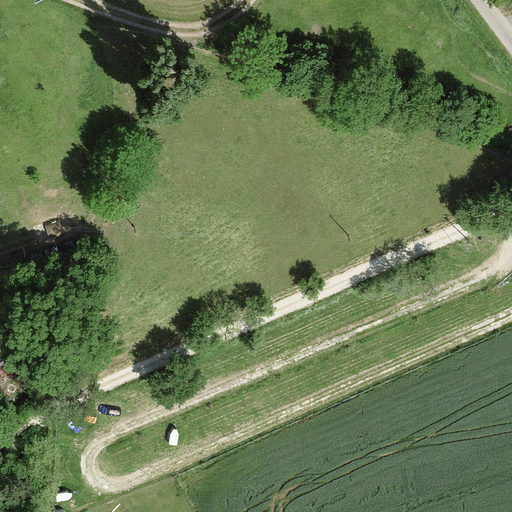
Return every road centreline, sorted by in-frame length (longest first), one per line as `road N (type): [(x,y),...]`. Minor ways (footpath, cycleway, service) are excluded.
road 1 (track): [(465,228),(0,427)]
road 2 (track): [(249,0),(198,35),(75,0)]
